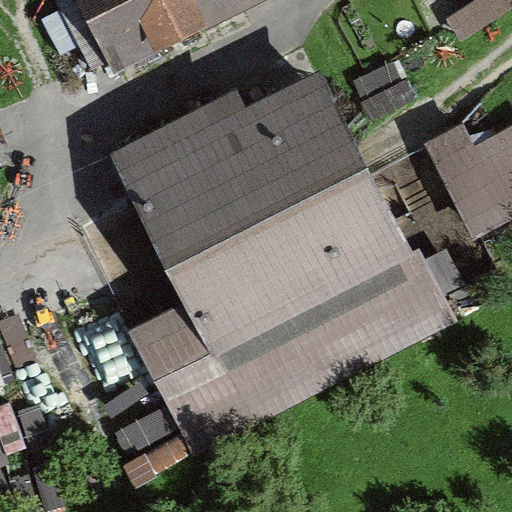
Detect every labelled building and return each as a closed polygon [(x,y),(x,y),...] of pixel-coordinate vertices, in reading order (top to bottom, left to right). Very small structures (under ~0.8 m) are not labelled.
[(81,0),(112,59),(228,0),(81,0)] [(468,39),(511,8),(511,0),(474,0),(452,15),(468,39)] [(190,453),(463,307),(322,46),(245,88),(236,71),(116,136),(146,192),(99,217),(141,295),(113,310),(190,453)] [(511,209),(511,124),(480,140),(466,112),(424,132),(472,229),(511,209)] [(0,370),(45,354),(33,322),(0,334),(0,370)] [(59,347),(9,366),(28,413),(78,394),(59,347)]
